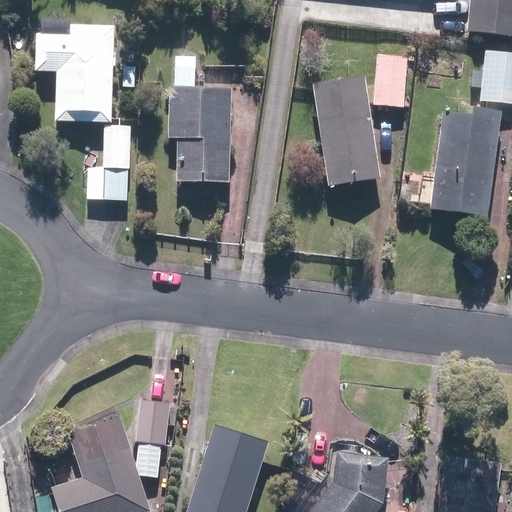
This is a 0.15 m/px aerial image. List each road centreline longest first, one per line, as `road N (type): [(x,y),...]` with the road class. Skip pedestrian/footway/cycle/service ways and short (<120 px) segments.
road 1 (residential): [(80,292),(511,344)]
road 2 (unknown): [(227,274),(266,18),(290,10),(422,25)]
road 3 (residential): [(80,292),(30,371),(0,402)]
road 4 (residential): [(0,204),(28,221),(80,292)]
